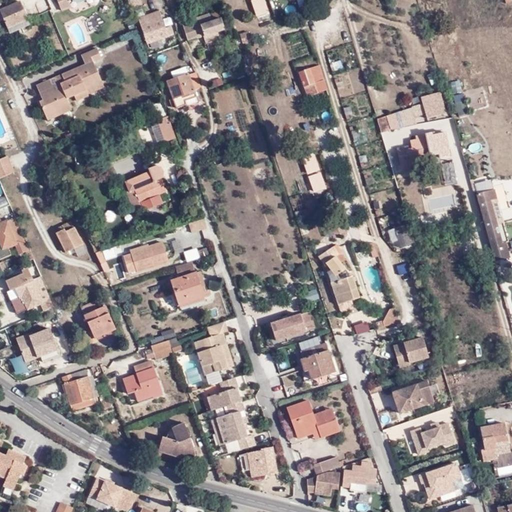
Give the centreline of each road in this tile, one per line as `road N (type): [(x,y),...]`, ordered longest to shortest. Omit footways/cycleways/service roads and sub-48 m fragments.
road 1 (residential): [(301,509),(299,480),(193,163)]
road 2 (tertiary): [(0,376),(98,445),(155,473),(301,509)]
